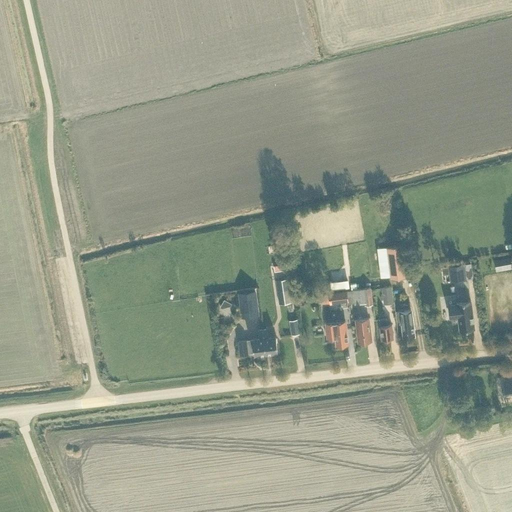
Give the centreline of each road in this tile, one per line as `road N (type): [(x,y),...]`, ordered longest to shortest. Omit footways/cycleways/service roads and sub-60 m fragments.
road 1 (tertiary): [(98,403),(511,352)]
road 2 (unclassified): [(98,403),(51,162),(51,105),(26,0)]
